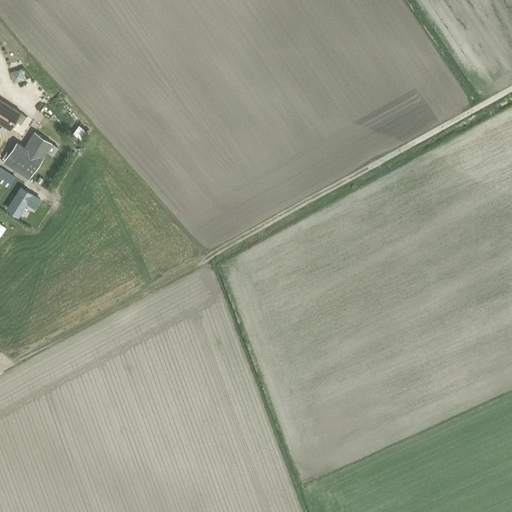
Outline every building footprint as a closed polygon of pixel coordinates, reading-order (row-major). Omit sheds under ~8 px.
[(11,71),(14,82),(24,79),(21,68),(11,71)] [(0,120),(11,128),(22,112),(0,97),(0,120)] [(79,124),(73,132),(79,137),(86,130),(79,124)] [(42,157),(52,142),(35,131),(25,146),(17,141),(5,161),(30,177),(43,157),(42,157)] [(14,178),(16,175),(1,165),(0,166),(0,180),(9,186),(14,178)] [(0,199),(0,203),(7,209),(14,200),(5,193),(0,199)]
